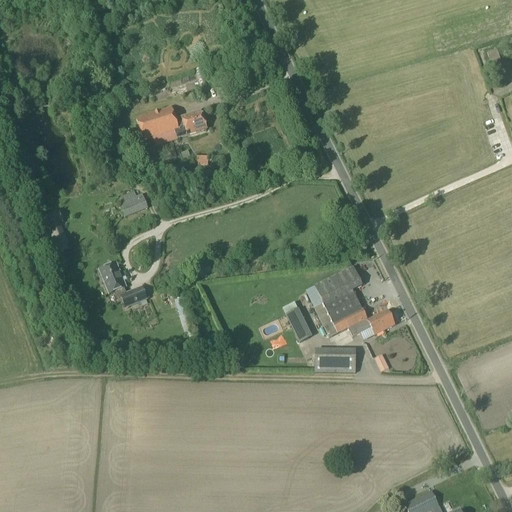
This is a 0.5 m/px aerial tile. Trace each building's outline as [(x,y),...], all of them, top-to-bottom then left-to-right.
[(490,65),(496,83),(496,82),(498,87),(506,85),(505,80),(506,79),(500,61),(490,65)] [(177,130),(174,121),(170,109),(136,120),(143,142),(162,136),(165,143),(170,141),(170,142),(177,140),(174,132),(178,131),(177,130)] [(174,132),(177,140),(206,130),(200,113),(174,121),(177,130),(178,131),(174,132)] [(196,159),(196,166),(206,167),(207,159),(196,159)] [(116,199),(124,219),(146,210),(141,197),(135,199),(132,192),(116,199)] [(59,225),(61,224),(57,213),(38,220),(35,222),(39,232),(39,233),(40,232),(42,231),(49,229),(50,231),(52,236),(56,248),(66,244),(62,232),(60,227),(59,225)] [(117,263),(99,270),(110,295),(115,293),(118,299),(120,298),(125,309),(148,300),(142,287),(129,292),(117,263)] [(322,306),(336,334),(347,329),(352,338),(371,329),(374,336),(393,327),(386,312),(366,321),(352,291),(361,287),(352,269),(314,287),(323,305),(322,306)] [(185,298),(178,299),(182,331),(189,330),(185,298)] [(288,311),(301,339),(311,334),(298,307),(288,311)] [(196,337),(194,331),(183,334),(185,340),(196,337)] [(356,372),(356,353),(315,352),(315,371),(356,372)] [(378,369),(381,375),(389,371),(386,365),(378,369)] [(404,506),(406,511),(431,511),(438,509),(431,493),(404,506)]
